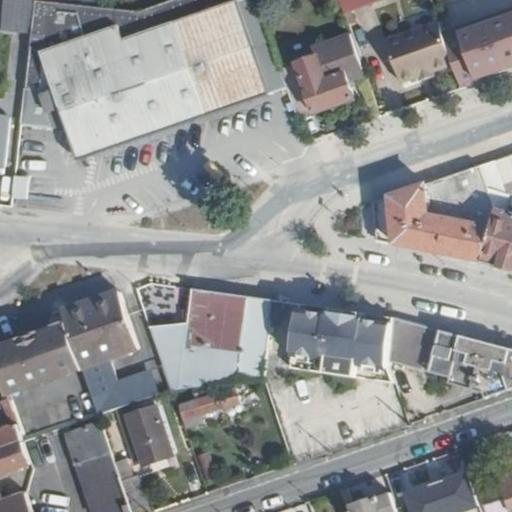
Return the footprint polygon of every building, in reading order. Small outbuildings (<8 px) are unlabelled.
[(57,127),(71,123),(82,158),(289,91),(282,70),(259,0),(159,0),(159,12),(42,0),(37,0),(23,124),(57,127)] [(453,66),(461,91),(511,72),(511,10),(443,32),(453,66)] [(433,72),(453,66),(443,32),(440,22),(387,38),(401,83),(418,77),(433,72)] [(319,58),(282,70),(289,91),(290,94),(306,89),(314,114),(355,100),(350,82),(365,77),(352,36),(316,48),(319,58)] [(433,72),(418,77),(420,80),(434,76),(433,72)] [(290,94),(298,120),(314,114),(306,89),(290,94)] [(0,118),(0,167),(7,168),(13,120),(0,118)] [(511,156),(487,165),(494,193),(506,198),(511,195),(511,215),(499,210),(487,263),(511,270),(511,156)] [(391,198),(400,245),(487,263),(499,210),(494,193),(487,165),(391,198)] [(17,175),(15,196),(29,197),(32,176),(17,175)] [(155,341),(171,388),(262,380),(271,297),(212,286),(212,287),(207,322),(159,339),(155,341)] [(68,323),(81,363),(82,367),(83,369),(96,408),(103,406),(117,380),(110,359),(140,348),(120,291),(63,310),(68,323)] [(273,299),(271,318),(280,318),(282,300),(273,299)] [(299,302),(288,366),(392,382),(386,364),(393,319),(364,313),(357,312),(299,302)] [(393,319),(386,364),(480,392),(481,398),(511,387),(511,348),(492,343),(439,329),(393,319)] [(0,346),(0,370),(6,386),(6,388),(81,363),(68,323),(44,331),(46,337),(43,338),(41,333),(22,339),(23,345),(20,346),(18,340),(0,346)] [(156,330),(159,339),(174,334),(170,325),(156,330)] [(81,363),(6,388),(8,394),(83,369),(82,367),(81,363)] [(97,413),(159,392),(151,368),(117,380),(103,406),(96,408),(97,413)] [(180,396),(184,416),(240,407),(239,395),(198,402),(196,393),(180,396)] [(117,410),(134,460),(142,457),(143,463),(173,453),(156,404),(133,412),(130,405),(117,410)] [(73,462),(75,462),(92,511),(132,511),(116,464),(112,453),(101,422),(64,435),(73,462)] [(19,423),(0,429),(0,447),(24,439),(19,423)] [(0,448),(0,471),(23,463),(32,460),(24,440),(0,448)] [(116,464),(132,511),(148,511),(151,511),(138,474),(134,476),(128,460),(116,464)] [(446,474),(457,502),(471,497),(461,468),(446,474)] [(392,493),(397,511),(434,511),(421,472),(388,483),(392,493)] [(482,492),(488,511),(506,511),(511,510),(511,473),(501,477),(503,484),(482,492)] [(0,511),(33,511),(28,494),(3,503),(0,492),(0,511)] [(351,507),(352,511),(397,511),(392,493),(351,507)]
